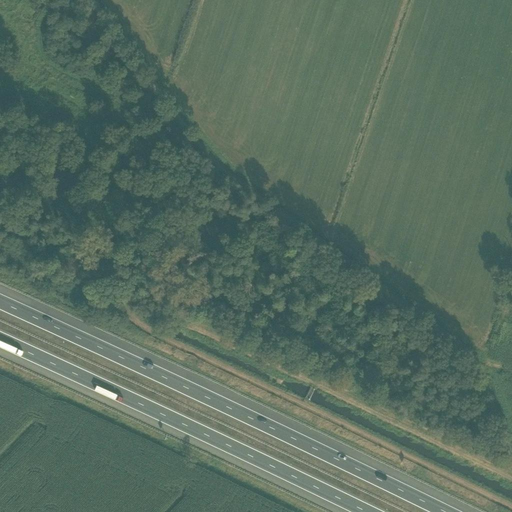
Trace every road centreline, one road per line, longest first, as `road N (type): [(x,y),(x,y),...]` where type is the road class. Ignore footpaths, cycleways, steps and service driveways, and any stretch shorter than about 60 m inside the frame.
road 1 (motorway): [(439,511),(0,300)]
road 2 (motorway): [(0,343),(355,511)]
road 3 (track): [(128,112),(348,362),(370,409)]
road 4 (track): [(159,310),(370,409)]
road 5 (track): [(370,409),(511,480)]
